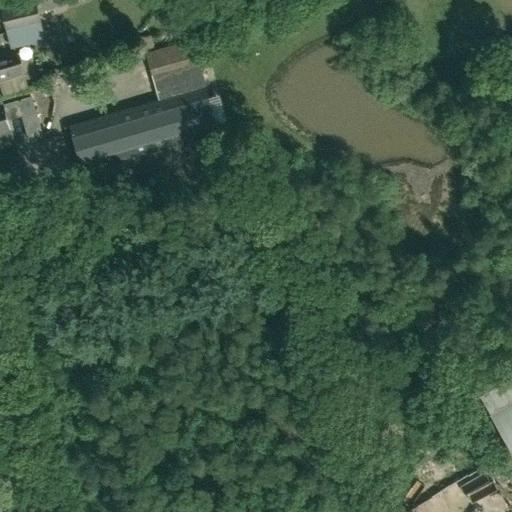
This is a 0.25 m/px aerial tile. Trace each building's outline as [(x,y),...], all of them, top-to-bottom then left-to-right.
[(63,6),(61,0),(25,0),(1,6),(7,32),(42,24),(39,12),(63,6)] [(88,186),(219,148),(215,133),(220,131),(193,39),(145,53),(159,99),(70,125),(88,186)] [(0,61),(0,78),(23,71),(19,56),(0,61)] [(41,133),(31,97),(3,105),(2,101),(0,101),(0,141),(13,137),(8,119),(22,115),(29,137),(41,133)] [(511,450),(511,402),(491,415),(511,450)]
